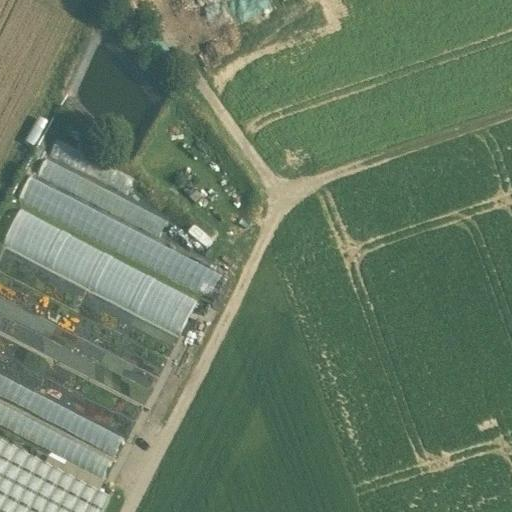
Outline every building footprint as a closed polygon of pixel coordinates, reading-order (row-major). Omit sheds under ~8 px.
[(55,142),(48,157),(128,193),(135,178),(55,142)] [(168,222),(45,158),(37,173),(159,237),(168,222)] [(15,205),(213,291),(223,268),(25,183),(15,205)] [(196,304),(196,299),(20,211),(2,247),(164,327),(158,338),(156,337),(121,335),(120,358),(135,365),(136,345),(148,346),(147,367),(136,366),(148,372),(145,377),(145,389),(152,374),(152,380),(163,358),(164,333),(182,334),(196,304)] [(70,347),(107,362),(119,334),(107,329),(100,345),(91,342),(99,322),(55,304),(41,337),(69,349),(70,347)] [(0,403),(0,424),(72,461),(81,444),(0,403)] [(0,511),(102,511),(108,502),(0,446),(0,511)]
